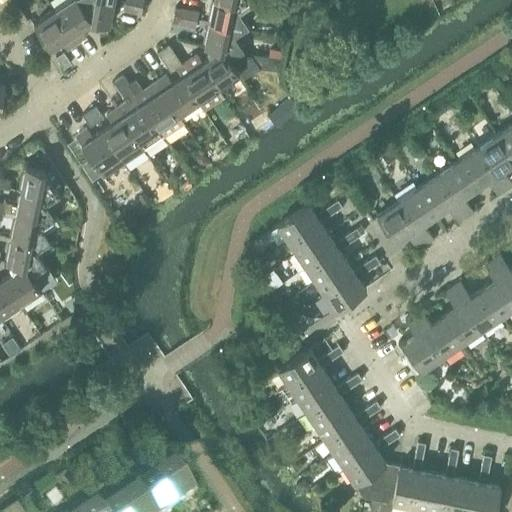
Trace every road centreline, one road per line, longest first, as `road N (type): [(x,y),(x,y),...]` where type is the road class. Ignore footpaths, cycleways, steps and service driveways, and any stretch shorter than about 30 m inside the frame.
road 1 (unknown): [(511,221),(337,318)]
road 2 (residential): [(511,449),(421,430),(362,344)]
road 3 (residential): [(162,0),(155,30),(46,104)]
